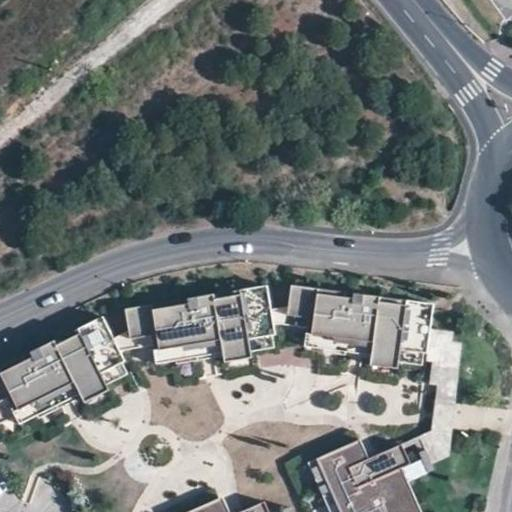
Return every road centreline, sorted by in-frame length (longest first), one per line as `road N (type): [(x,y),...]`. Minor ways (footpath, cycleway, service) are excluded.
road 1 (tertiary): [(436,248),(378,253),(228,237),(134,258),(0,319)]
road 2 (track): [(162,0),(0,128)]
road 3 (tertiary): [(442,27),(440,45),(487,123),(492,183)]
